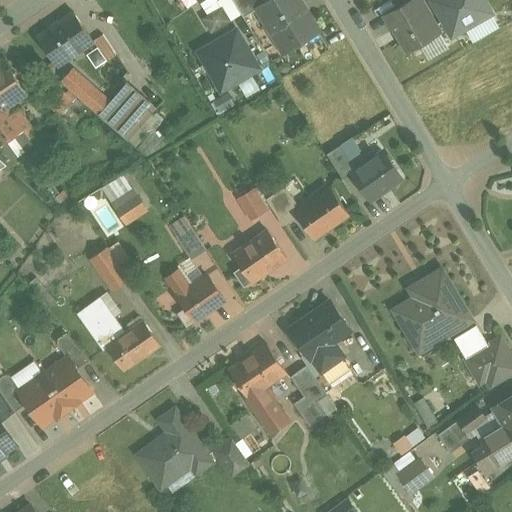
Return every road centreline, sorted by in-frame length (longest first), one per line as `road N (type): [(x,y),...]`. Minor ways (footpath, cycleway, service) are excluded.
road 1 (residential): [(0,493),(449,182)]
road 2 (residential): [(339,0),(449,182)]
road 3 (residential): [(511,289),(449,182)]
